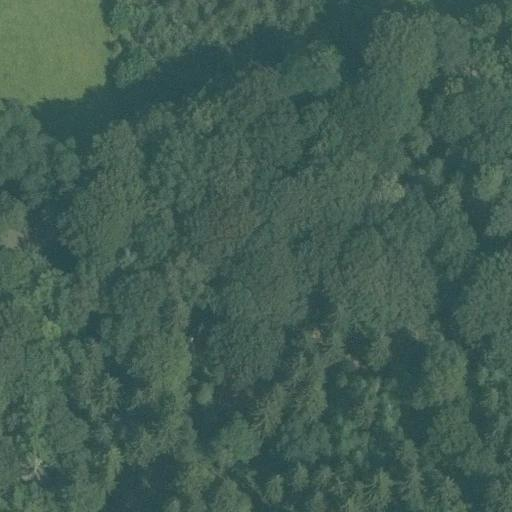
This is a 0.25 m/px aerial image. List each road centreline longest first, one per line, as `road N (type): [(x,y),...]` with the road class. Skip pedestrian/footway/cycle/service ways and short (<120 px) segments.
road 1 (unclassified): [(20,235),(511,57)]
road 2 (tertiary): [(35,511),(42,335),(20,235)]
